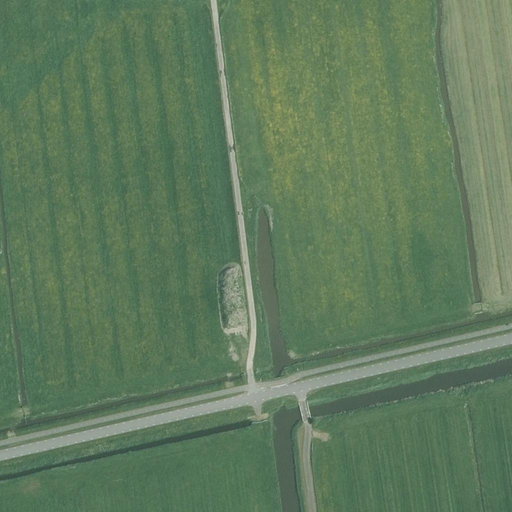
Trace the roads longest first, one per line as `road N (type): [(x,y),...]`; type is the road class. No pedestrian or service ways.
road 1 (track): [(213,0),(261,422)]
road 2 (tertiary): [(0,455),(300,387)]
road 3 (tertiary): [(300,387),(511,338)]
